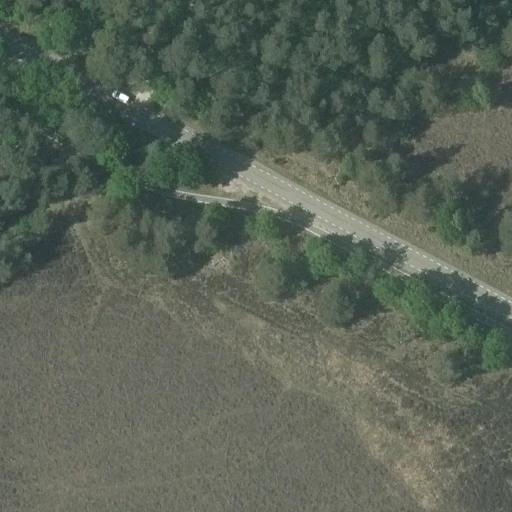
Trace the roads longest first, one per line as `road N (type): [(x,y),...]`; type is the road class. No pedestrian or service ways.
road 1 (tertiary): [(511,312),(0,43)]
road 2 (track): [(0,270),(24,253),(55,199),(112,170)]
